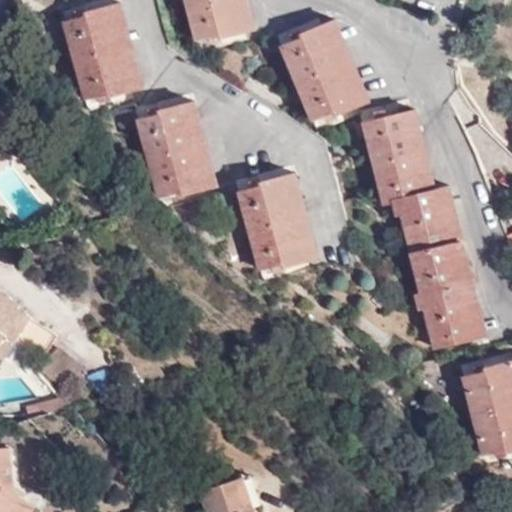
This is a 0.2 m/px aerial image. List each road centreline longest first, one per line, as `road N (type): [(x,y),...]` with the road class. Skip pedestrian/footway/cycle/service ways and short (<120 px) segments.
road 1 (residential): [(318,0),(412,61),(490,274),(511,304)]
road 2 (residential): [(334,233),(310,155),(164,75),(142,0)]
